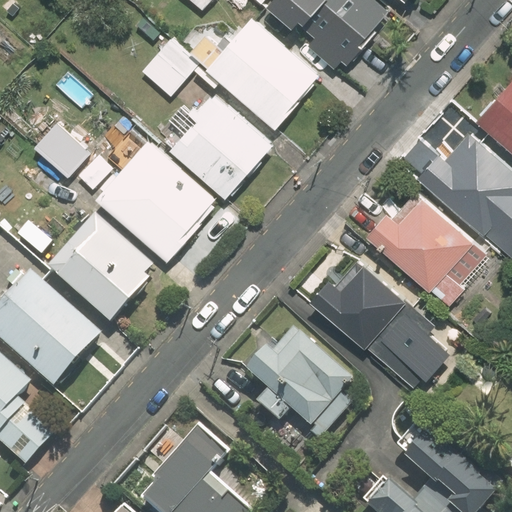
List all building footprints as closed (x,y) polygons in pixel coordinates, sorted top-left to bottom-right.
[(16,0),(9,0),(2,9),(14,20),(25,7),(16,0)] [(188,0),(200,10),(209,0),(188,0)] [(295,17),(350,65),(394,14),(377,0),(286,0),(299,12),(295,17)] [(212,69),(279,127),(323,78),(255,19),(212,69)] [(145,70),(174,96),(202,65),(173,39),(145,70)] [(511,81),(479,119),(511,147),(511,81)] [(172,148),(227,196),(274,143),(219,94),(172,148)] [(38,145),(71,174),(90,153),(57,124),(38,145)] [(403,161),(511,256),(511,165),(471,130),(447,157),(425,138),(403,161)] [(25,148),(10,136),(0,147),(0,163),(8,170),(25,148)] [(95,201),(167,263),(221,201),(150,139),(95,201)] [(371,237),(449,305),(465,287),(447,271),(474,240),(423,195),(399,222),(390,214),(371,237)] [(49,273),(110,327),(159,271),(98,217),(49,273)] [(20,237),(43,257),(54,244),(31,224),(20,237)] [(312,297),(414,387),(454,342),(358,258),(336,282),(330,277),(312,297)] [(0,309),(0,340),(57,390),(103,337),(31,274),(0,309)] [(291,410),(322,437),(353,402),(343,393),(355,380),(301,333),(279,359),(268,349),(247,372),(268,390),(259,400),(281,420),(291,410)] [(0,446),(25,468),(58,430),(22,399),(34,384),(0,354),(0,446)] [(254,511),(210,473),(227,455),(198,430),(154,479),(158,481),(142,499),(157,511),(254,511)] [(479,511),(504,485),(483,467),(476,476),(430,436),(409,460),(433,481),(413,503),(390,482),(368,507),(373,511),(479,511)] [(511,460),(501,473),(511,481),(511,460)]
